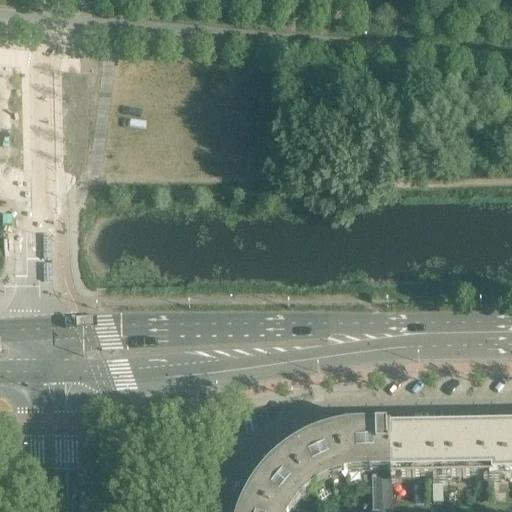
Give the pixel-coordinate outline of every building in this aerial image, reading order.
[(494,479),(494,430),(472,431),(472,427),(462,427),(461,427),(461,431),(441,431),(442,480),(494,479)] [(442,480),(441,431),(421,432),(421,428),(412,428),(410,428),(410,432),(391,432),(390,432),(391,481),(442,480)] [(198,430),(182,430),(182,454),(198,454),(198,430)] [(511,478),(511,430),(494,430),(494,479),(511,478)] [(391,511),(391,481),(390,432),(374,433),(375,475),(373,475),(373,502),(363,511),(391,511)] [(375,475),(374,433),(363,433),(356,433),(348,434),(343,435),(338,436),(346,474),(350,473),(357,472),(362,472),(369,472),(369,475),(373,475),(375,475)] [(346,474),(338,436),(330,438),(325,439),(319,441),(312,444),(305,448),(301,450),(294,454),(287,459),(310,490),(314,488),(317,485),(323,482),(327,480),(346,474)] [(310,490),(287,459),(282,462),(276,467),(272,471),(267,477),(262,483),(257,490),(252,497),(250,501),(269,511),(289,511),(291,509),(295,504),(298,501),(302,498),(307,493),(310,490)] [(269,511),(250,501),(248,505),(246,510),(244,511),(269,511)]
